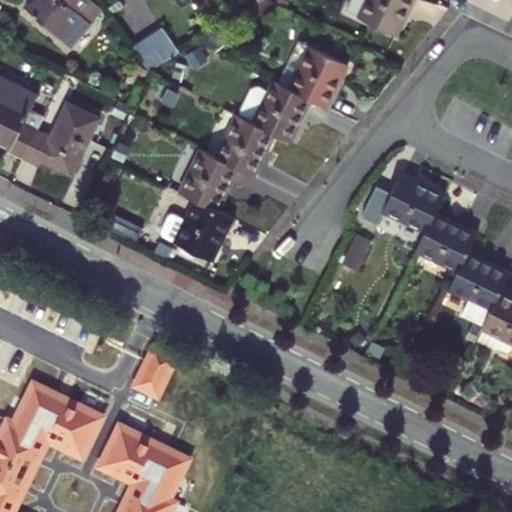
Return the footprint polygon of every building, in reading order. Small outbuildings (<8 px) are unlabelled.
[(75,46),(94,24),(84,15),(96,0),(95,0),(39,0),(32,10),(75,46)] [(107,10),(96,0),(84,15),(94,24),(107,10)] [(358,0),(353,12),(401,36),(415,8),(418,9),(422,0),(358,0)] [(139,48),(155,72),(183,54),(167,29),(139,48)] [(282,82),(319,100),(335,108),(341,95),(339,94),(353,65),(302,40),(282,82)] [(43,94),(4,75),(0,82),(0,138),(16,146),(13,151),(28,158),(41,131),(28,125),(35,110),(43,94)] [(312,113),(319,100),(282,82),(278,80),(271,95),(262,90),(256,92),(244,117),(280,134),(295,141),(309,112),(312,113)] [(41,131),(28,158),(45,166),(48,160),(78,174),(105,118),(72,102),(55,138),(41,131)] [(28,125),(41,131),(48,116),(35,110),(28,125)] [(242,116),(222,157),(250,171),(262,176),(269,162),(267,161),(280,134),(244,117),(242,116)] [(210,152),(190,194),(201,200),(227,212),(241,182),(243,184),(250,171),(222,157),(210,152)] [(431,232),(440,213),(449,196),(423,183),(424,180),(408,172),(389,212),(431,232)] [(227,212),(201,200),(193,217),(177,210),(165,235),(219,261),(233,230),(236,232),(242,219),(227,212)] [(468,227),(440,213),(431,232),(422,250),(464,271),(473,253),(483,232),(470,225),(468,227)] [(346,261),(361,267),(373,236),(358,231),(346,261)] [(500,266),(473,253),(464,271),(455,289),(475,299),(468,315),(490,325),(506,293),(511,280),(511,269),(501,264),(500,266)] [(490,325),(488,330),(511,341),(511,296),(506,293),(490,325)] [(178,361),(150,348),(132,386),(159,400),(178,361)] [(104,416),(30,381),(12,417),(5,417),(0,426),(0,511),(175,511),(182,498),(175,495),(195,455),(120,419),(99,463),(136,481),(121,511),(11,511),(45,441),(83,459),(104,416)]
